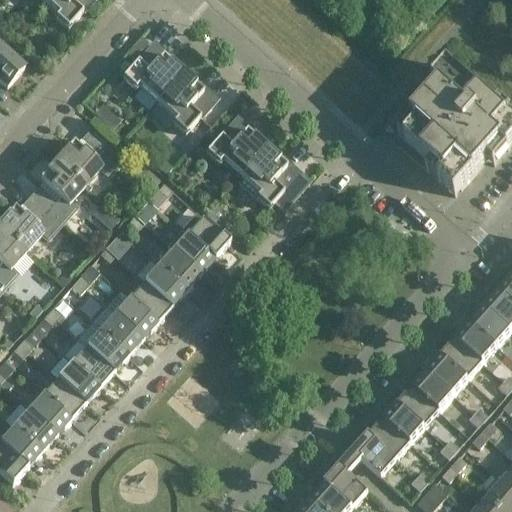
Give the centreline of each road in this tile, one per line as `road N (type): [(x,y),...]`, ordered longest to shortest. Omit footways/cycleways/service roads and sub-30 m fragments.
road 1 (residential): [(37,511),(354,155)]
road 2 (residential): [(234,511),(460,255)]
road 3 (residential): [(354,155),(186,0)]
road 4 (residential): [(0,150),(133,0)]
road 5 (residential): [(460,255),(354,155)]
